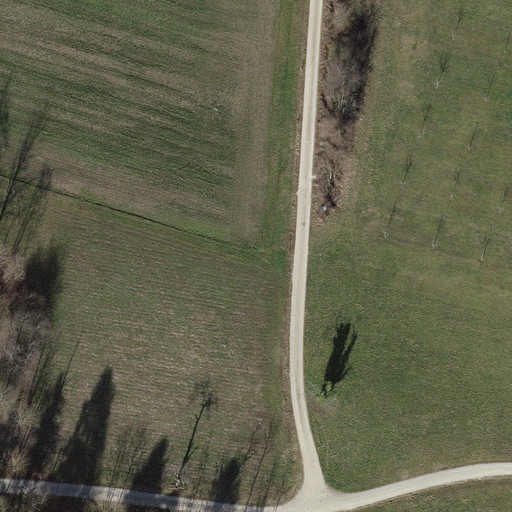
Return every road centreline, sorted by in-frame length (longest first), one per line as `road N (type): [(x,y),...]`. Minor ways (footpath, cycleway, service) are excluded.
road 1 (track): [(309,506),(290,377),(317,0)]
road 2 (track): [(0,486),(244,511)]
road 3 (track): [(277,511),(478,469),(511,469)]
